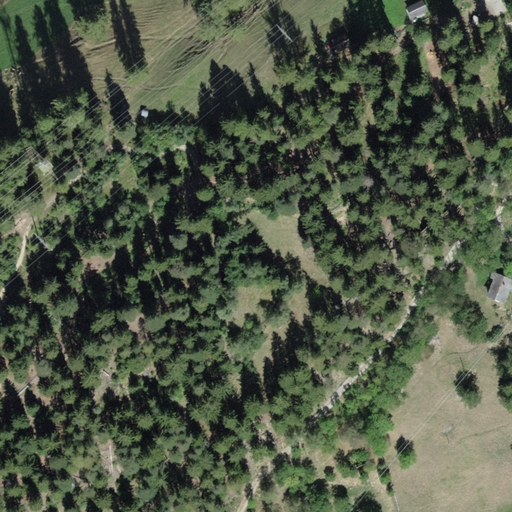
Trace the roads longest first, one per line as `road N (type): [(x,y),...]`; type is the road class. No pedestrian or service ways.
road 1 (track): [(462,19),(405,43),(361,77),(330,129),(287,159),(246,169),(194,160),(182,146),(154,155),(118,145),(37,212),(0,217)]
road 2 (track): [(235,511),(252,477),(329,401),(383,314),(486,180),(511,165)]
